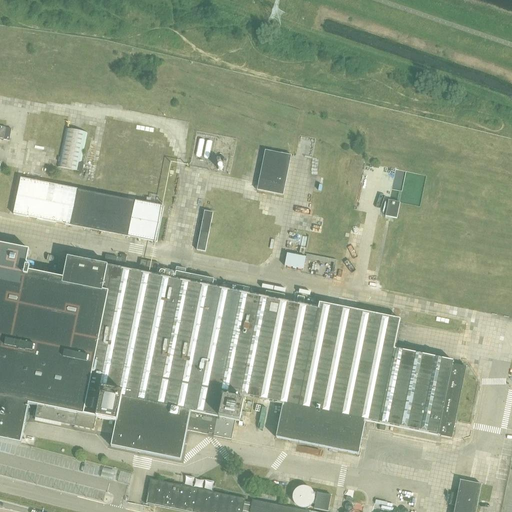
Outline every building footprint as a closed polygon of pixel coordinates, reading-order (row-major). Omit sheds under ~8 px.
[(6,127),(5,127),(0,126),(0,138),(3,139),(4,139),(3,140),(9,141),(12,129),(6,128),(6,127)] [(66,127),(58,167),(79,171),(86,131),(66,127)] [(214,157),(215,141),(200,141),(200,156),(214,157)] [(283,196),(292,156),(265,150),(257,190),(283,196)] [(164,206),(21,178),(14,214),(157,242),(164,206)] [(389,200),(385,216),(397,218),(400,203),(389,200)] [(205,252),(213,213),(205,211),(197,250),(205,252)] [(366,421),(451,439),(466,367),(453,365),(454,362),(394,350),(400,321),(320,304),(319,309),(303,306),(304,297),(298,296),(296,305),(284,302),(286,296),(266,292),(265,298),(243,294),(245,288),(215,282),(215,280),(159,269),(157,277),(149,275),(108,267),(109,266),(68,258),(64,279),(30,272),(31,268),(27,267),(30,251),(0,244),(0,439),(21,443),(29,404),(38,407),(36,419),(76,427),(94,430),(96,418),(116,422),(110,447),(181,460),(187,430),(214,435),(214,436),(231,439),(235,421),(240,422),(245,397),(284,405),(278,438),(359,454),(366,421)] [(306,269),(308,256),(289,253),(287,265),(306,269)] [(116,263),(117,258),(105,255),(104,261),(116,263)] [(507,342),(511,338),(511,328),(494,340),(498,345),(505,340),(507,342)] [(175,484),(151,480),(146,504),(184,511),(312,511),(292,508),(252,500),(252,503),(245,501),(245,498),(213,492),(175,484)] [(476,511),(482,485),(460,481),(454,511),(476,511)] [(311,490),(308,488),(305,487),(301,487),(298,488),(295,491),(294,494),(293,497),(294,501),(296,505),(299,507),(302,508),(306,508),(310,507),(312,504),(314,501),(314,497),(314,493),(311,490)] [(318,493),(314,508),(328,511),(331,495),(318,493)]
